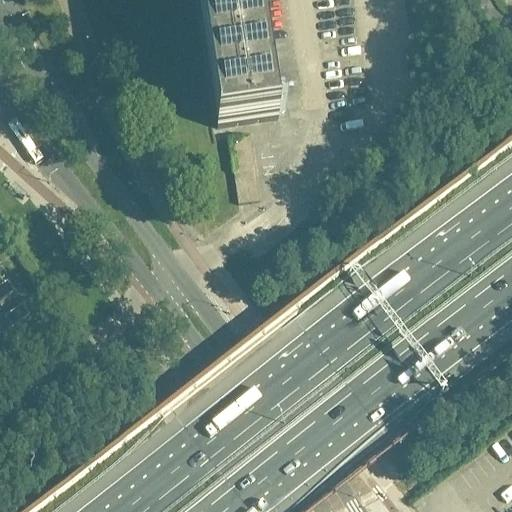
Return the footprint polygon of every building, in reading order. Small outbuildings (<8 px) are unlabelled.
[(198,0),(218,127),(216,127),(217,129),(276,120),(276,118),(275,118),(256,0),(198,0)] [(427,16),(426,5),(405,8),(406,19),(427,16)] [(429,27),(427,16),(406,19),(408,30),(429,27)] [(250,148),(249,137),(228,140),(230,151),(250,148)] [(252,159),(250,148),(230,151),(231,162),(252,159)] [(254,170),(252,159),(231,162),(233,173),(254,170)] [(255,181),(254,170),(233,173),(234,184),(255,181)] [(257,192),(255,181),(234,184),(236,195),(257,192)] [(259,203),(257,192),(236,195),(238,206),(259,203)] [(6,282),(0,286),(0,300),(12,292),(6,282)] [(10,328),(28,316),(21,305),(3,317),(10,328)]
